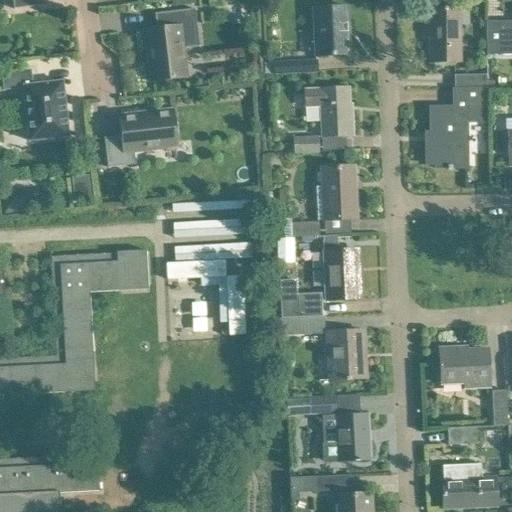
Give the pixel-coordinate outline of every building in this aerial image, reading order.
[(12,0),(13,10),(40,7),(38,0),(12,0)] [(471,8),(470,0),(460,0),(461,8),(471,8)] [(347,7),(327,8),(313,9),(315,57),(349,55),(347,7)] [(460,62),(460,28),(459,8),(429,9),(429,63),(460,62)] [(156,29),(144,31),(147,52),(148,51),(149,61),(148,61),(150,82),(186,78),(183,49),(199,47),(194,9),(155,14),(156,29)] [(511,55),(511,21),(486,22),(486,56),(511,55)] [(274,63),(275,75),(317,73),(316,61),(274,63)] [(265,75),(275,75),(274,63),(264,64),(265,75)] [(30,71),(2,74),(4,90),(20,88),(26,142),(68,137),(62,82),(32,85),(30,71)] [(454,89),(487,88),(486,75),(454,76),(454,89)] [(487,88),(454,89),(455,104),(463,103),(463,108),(430,108),(430,143),(435,143),(435,169),(447,169),(447,171),(451,170),(451,169),(467,169),(467,123),(487,122),(487,102),(487,88)] [(348,89),(328,90),(304,91),(305,109),(321,108),(323,138),(353,137),(352,113),(350,113),(348,89)] [(121,137),(104,138),(107,168),(135,165),(133,150),(176,145),(172,112),(119,118),(121,137)] [(295,154),(320,153),(319,138),(294,139),(295,154)] [(354,167),(334,168),(320,169),(321,187),(316,187),(316,199),(322,199),(323,221),(357,219),(354,167)] [(72,174),(75,197),(91,195),(89,173),(72,174)] [(4,197),(5,212),(30,210),(28,194),(4,197)] [(318,223),(292,224),(293,238),(319,237),(318,223)] [(353,251),(333,252),(324,252),(327,301),(361,300),(360,276),(354,276),(353,251)] [(98,454),(56,456),(56,457),(0,460),(0,396),(95,392),(90,294),(149,291),(146,252),(117,253),(117,254),(51,257),(56,357),(0,359),(0,300),(5,300),(3,265),(0,265),(0,511),(70,511),(70,505),(59,506),(58,495),(100,493),(98,454)] [(298,292),(297,278),(280,278),(282,316),(323,314),(322,291),(298,292)] [(191,302),(258,301),(258,284),(190,285),(191,302)] [(255,307),(192,308),(192,326),(255,325),(255,307)] [(323,317),(303,318),(284,319),(285,334),(324,332),(323,317)] [(362,331),(342,332),(329,333),(331,381),(365,379),(364,361),(360,361),(360,351),(363,351),(362,331)] [(465,353),(457,353),(457,348),(439,349),(440,364),(438,364),(438,369),(440,369),(440,385),(463,384),(463,389),(489,388),(487,350),(465,351),(465,353)] [(491,426),(504,426),(502,391),(488,392),(491,426)] [(310,414),(336,412),(335,398),(310,399),(310,414)] [(337,445),(323,446),(324,462),(337,461),(355,460),(355,461),(358,461),(358,460),(369,459),(368,442),(366,442),(365,432),(368,432),(367,416),(347,417),(335,418),(337,445)] [(474,428),(467,428),(447,429),(448,446),(475,445),(474,428)] [(352,476),(332,477),(316,477),(317,493),(342,492),(343,511),(371,511),(371,495),(353,496),(352,476)] [(495,479),(462,480),(442,481),(443,509),(496,507),(495,479)]
